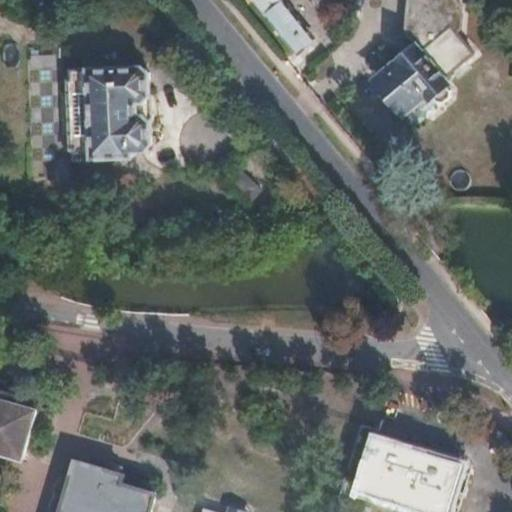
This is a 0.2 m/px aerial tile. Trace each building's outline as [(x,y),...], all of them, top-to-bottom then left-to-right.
[(313,38),(282,0),(255,0),(266,13),(267,17),(296,53),(313,38)] [(474,51),(458,32),(462,29),(459,8),(463,6),(457,0),(414,0),(411,25),(412,29),(414,33),(419,36),(422,37),(424,44),(419,48),(412,48),(404,55),(403,60),(391,69),(393,71),(381,80),(413,121),(418,121),(421,118),(422,113),(440,99),(446,101),(455,94),(454,87),(449,81),(453,78),(448,73),(474,51)] [(151,94),(149,73),(143,66),(71,70),(72,74),(69,74),(67,47),(29,49),(35,180),(74,179),(72,156),(75,155),(76,160),(133,157),(133,151),(146,150),(152,143),(151,121),(152,121),(153,121),(153,120),(153,119),(152,97),(152,96),(151,95),(151,94)] [(224,172),(174,175),(176,205),(226,203),(224,172)] [(0,452),(24,459),(38,409),(17,404),(19,395),(0,389),(0,452)] [(451,511),(465,468),(378,440),(362,491),(428,511),(451,511)] [(76,460),(61,511),(151,511),(157,490),(125,482),(127,474),(76,460)]
